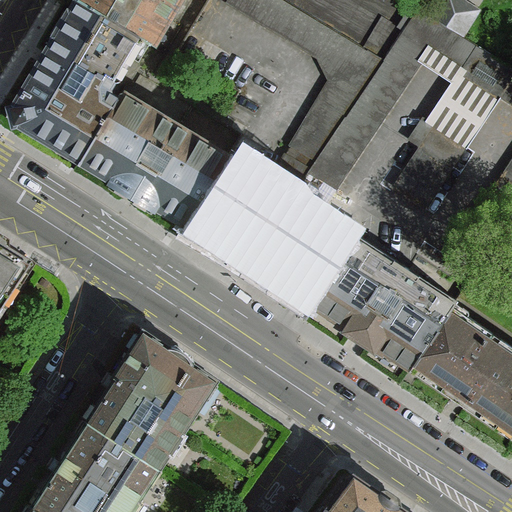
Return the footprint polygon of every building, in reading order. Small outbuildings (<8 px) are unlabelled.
[(80,0),(80,2),(146,41),(153,45),(179,0),(80,0)] [(418,9),(385,61),(285,0),(230,0),(229,3),(320,58),(331,82),(280,170),(302,183),(309,173),(337,190),(426,62),(459,84),(429,122),(436,127),(467,146),(471,149),(504,100),(511,105),(511,165),(449,257),(476,273),(484,260),(511,219),(511,67),(464,37),(433,18),(418,9)] [(285,0),(385,61),(418,9),(424,0),(285,0)] [(480,11),(461,0),(445,0),(433,18),(464,37),(480,11)] [(146,41),(80,2),(13,112),(16,121),(82,161),(118,100),(111,95),(109,90),(114,82),(122,82),(146,41)] [(122,94),(118,100),(82,161),(189,225),(229,159),(231,156),(122,94)] [(467,146),(436,127),(395,186),(427,208),(467,146)] [(244,167),(229,159),(189,225),(203,233),(249,262),(293,196),(244,167)] [(295,194),(293,196),(249,262),(306,298),(313,303),(358,235),(350,230),(323,212),(295,194)] [(408,268),(358,235),(313,303),(352,329),(371,341),(412,367),(415,363),(453,307),(458,300),(408,268)] [(0,302),(28,259),(0,241),(0,302)] [(511,402),(511,347),(453,307),(415,363),(456,391),(472,401),(500,421),(511,402)] [(109,389),(88,421),(160,468),(217,379),(145,331),(115,378),(109,389)] [(511,402),(500,421),(511,428),(511,402)] [(43,511),(130,511),(160,468),(88,421),(62,462),(55,473),(34,505),(43,511)] [(411,511),(355,474),(327,511),(411,511)]
